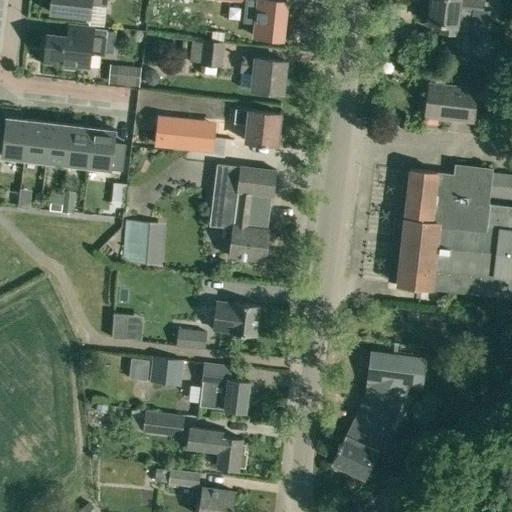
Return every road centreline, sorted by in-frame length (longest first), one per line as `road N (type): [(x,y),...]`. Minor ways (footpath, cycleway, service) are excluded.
road 1 (residential): [(303,511),(300,464),(353,0)]
road 2 (unknown): [(311,365),(96,342),(55,267),(8,233),(0,216)]
road 3 (residential): [(374,511),(511,396)]
